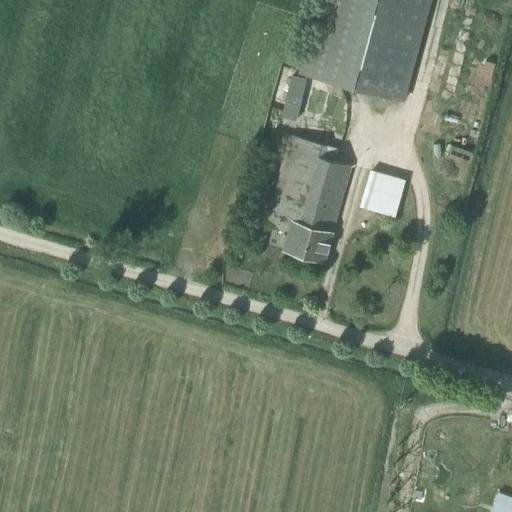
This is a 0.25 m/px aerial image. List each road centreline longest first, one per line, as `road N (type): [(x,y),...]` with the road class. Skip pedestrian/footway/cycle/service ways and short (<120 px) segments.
road 1 (unclassified): [(511,385),(0,234)]
road 2 (track): [(394,350),(422,251),(425,194),(405,140),(443,0)]
road 3 (track): [(317,328),(375,126)]
road 4 (track): [(511,385),(466,511)]
